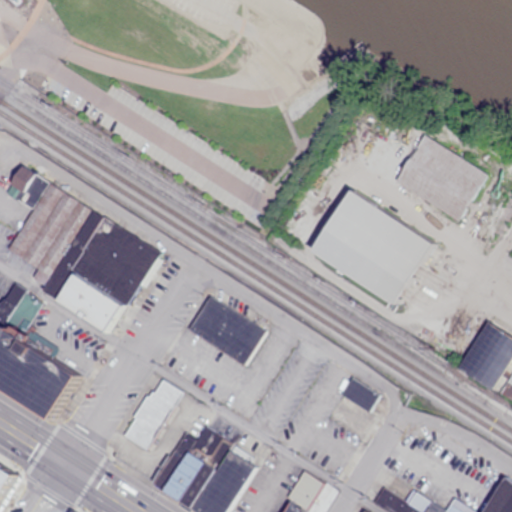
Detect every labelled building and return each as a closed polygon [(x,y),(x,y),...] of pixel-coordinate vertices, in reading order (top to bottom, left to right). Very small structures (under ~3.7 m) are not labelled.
[(397,172),(424,131),(485,172),(458,213),(397,172)] [(349,186),(428,237),(389,297),(310,246),(349,186)] [(267,331),(246,365),(190,331),(211,297),(267,331)] [(462,364),(487,323),(511,338),(511,358),(496,385),(462,364)] [(0,383),(0,326),(67,371),(41,411),(0,383)] [(511,372),(500,392),(511,399),(511,372)] [(184,391),(160,376),(124,434),(148,449),(184,391)] [(230,511),(258,467),(229,449),(223,449),(219,454),(219,462),(215,462),(203,455),(214,455),(220,446),(220,436),(213,447),(211,447),(198,438),(196,438),(188,433),(175,453),(175,465),(162,485),(162,490),(195,511),(230,511)] [(0,483),(8,471),(0,466),(0,483)] [(324,483),(305,470),(287,496),(306,509),(324,483)]
